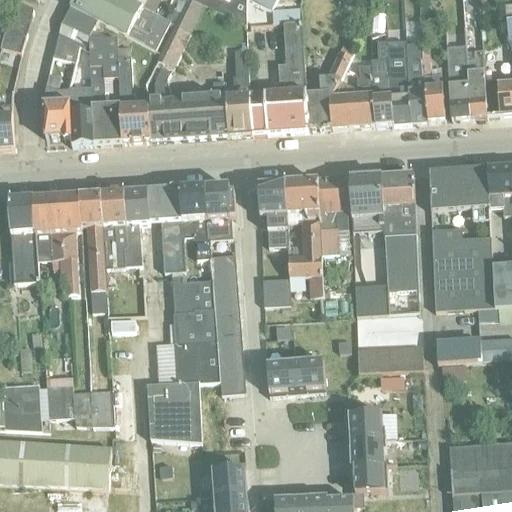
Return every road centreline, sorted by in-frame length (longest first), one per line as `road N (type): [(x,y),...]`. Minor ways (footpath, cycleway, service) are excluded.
road 1 (unclassified): [(244,160),(260,438)]
road 2 (tertiary): [(511,141),(244,160)]
road 3 (tertiary): [(244,160),(28,176)]
road 4 (residential): [(28,176),(33,68),(57,0)]
